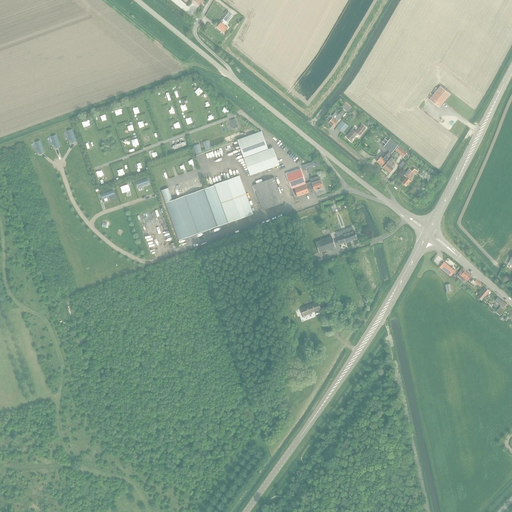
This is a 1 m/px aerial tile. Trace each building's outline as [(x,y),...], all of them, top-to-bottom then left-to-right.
[(226,22),(231,15),(229,13),(223,19),(222,20),(220,22),(221,22),(217,27),(223,33),(227,28),(224,25),(227,22),(226,22)] [(440,86),(429,100),(439,107),(450,94),(440,86)] [(348,112),(352,107),(346,102),(342,107),(348,112)] [(329,121),(329,122),(333,126),(341,116),(339,114),(338,114),(335,112),(332,116),(330,115),(326,119),(329,121)] [(236,115),(231,117),(234,126),(239,124),(236,115)] [(337,127),(340,130),(345,123),(342,121),(337,127)] [(346,137),(351,141),(357,133),(360,135),(366,128),(361,125),(357,130),(354,127),(346,137)] [(261,131),(238,139),(251,175),(278,165),(272,147),(268,149),(261,131)] [(380,157),(376,161),(382,166),(383,164),(384,166),(383,167),(384,167),(386,165),(384,164),(385,163),(384,163),(392,154),(391,153),(398,145),(390,139),(385,144),(389,147),(387,149),(389,151),(386,155),(382,152),(379,156),(380,157)] [(399,146),(396,150),(403,157),(406,153),(399,146)] [(385,163),(384,164),(386,165),(384,167),(390,173),(394,169),(392,167),(394,165),(391,163),(394,159),(391,157),(386,164),(385,163)] [(300,167),(288,171),(291,179),(302,175),(300,167)] [(406,177),(402,182),(406,186),(411,180),(409,179),(413,173),(415,174),(418,172),(414,169),(412,171),(409,169),(404,175),(406,177)] [(253,213),(240,175),(214,184),(214,185),(228,222),(253,213)] [(308,192),(308,190),(305,183),(302,176),(291,180),(294,187),(291,188),(294,197),(308,192)] [(274,177),(253,185),(262,209),(283,202),(274,177)] [(323,187),(319,179),(305,183),(308,190),(313,188),(314,190),(323,187)] [(214,185),(204,188),(218,226),(228,222),(214,185)] [(203,189),(172,200),(167,188),(161,190),(165,203),(179,240),(217,226),(203,189)] [(345,242),(345,243),(357,238),(354,230),(337,237),(339,244),(345,242)] [(319,252),(335,247),(331,236),(316,242),(319,252)] [(451,276),(455,271),(444,262),(440,267),(451,276)] [(460,274),(458,277),(463,281),(465,279),(467,281),(471,276),(462,268),(458,273),(460,274)] [(490,290),(486,287),(478,296),(482,300),(490,290)] [(507,304),(498,297),(495,301),(501,306),(496,312),(500,316),(507,307),(505,306),(507,304)] [(300,308),(303,316),(321,309),(318,302),(300,308)]
